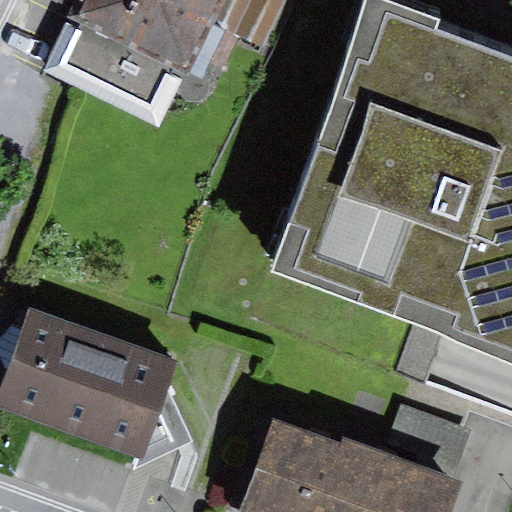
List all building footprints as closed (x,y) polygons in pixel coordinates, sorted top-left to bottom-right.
[(78,0),(44,75),(161,129),(178,94),(189,105),(202,104),(208,95),(208,87),(206,82),(226,34),(241,0),(78,0)] [(287,0),(241,0),(226,34),(265,51),(287,0)] [(374,0),(337,100),(278,281),(449,343),(511,371),(511,63),(436,37),(440,27),(374,0)] [(179,361),(33,309),(0,399),(0,411),(143,462),(179,361)] [(452,481),(470,433),(400,408),(383,456),(452,481)] [(341,449),(276,425),(243,511),(453,511),(463,486),(452,481),(383,456),(344,441),(341,449)]
